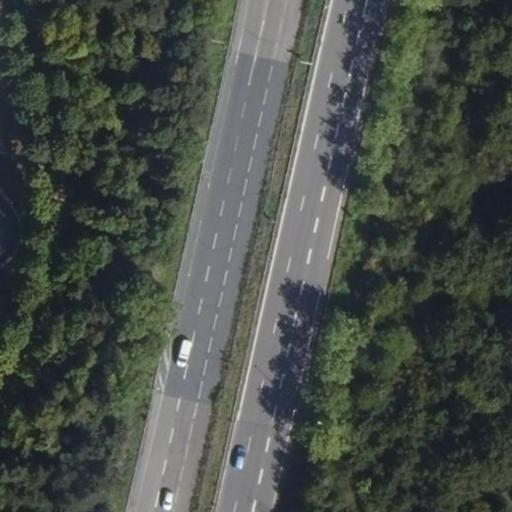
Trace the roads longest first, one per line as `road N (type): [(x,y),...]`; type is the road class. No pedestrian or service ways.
road 1 (primary): [(270,361),(335,72)]
road 2 (primary): [(256,57),(203,345)]
road 3 (primary): [(203,345),(170,412),(142,511)]
road 4 (primary): [(203,345),(167,511)]
road 5 (primary): [(235,511),(270,361)]
road 6 (primary): [(249,511),(270,361)]
